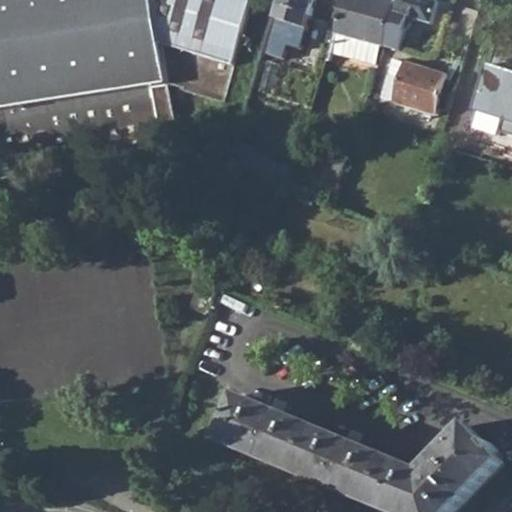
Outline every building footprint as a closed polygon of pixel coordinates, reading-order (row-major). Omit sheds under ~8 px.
[(0,0),(0,168),(0,169),(159,145),(178,141),(169,86),(185,90),(185,93),(225,106),(256,0),(0,0)] [(287,0),(282,20),(294,23),(310,28),(318,1),(336,7),(337,0),(287,0)] [(394,14),(397,3),(385,0),(346,0),(336,34),(384,46),(390,24),(394,14)] [(398,0),(397,3),(394,14),(400,16),(433,26),(440,5),(425,0),(398,0)] [(455,40),(470,44),(481,13),(465,10),(455,40)] [(394,14),(390,24),(397,25),(400,16),(394,14)] [(282,20),(279,29),(291,32),(294,23),(282,20)] [(402,27),(397,25),(390,24),(384,46),(395,50),(402,27)] [(295,34),(291,32),(279,29),(271,57),(287,62),(295,34)] [(511,52),(497,48),(476,111),(511,122),(511,52)] [(393,102),(412,107),(434,115),(446,76),(405,64),(393,102)] [(428,137),(434,115),(412,107),(405,130),(428,137)] [(505,144),(511,122),(476,111),(469,133),(505,144)] [(249,171),(256,150),(245,146),(239,167),(249,171)] [(236,180),(290,203),(296,189),(249,171),(239,167),(236,180)] [(193,308),(207,314),(217,290),(203,283),(193,308)] [(222,444),(383,511),(456,511),(506,463),(498,455),(500,453),(493,446),(491,448),(470,428),(425,474),(242,397),(222,444)]
